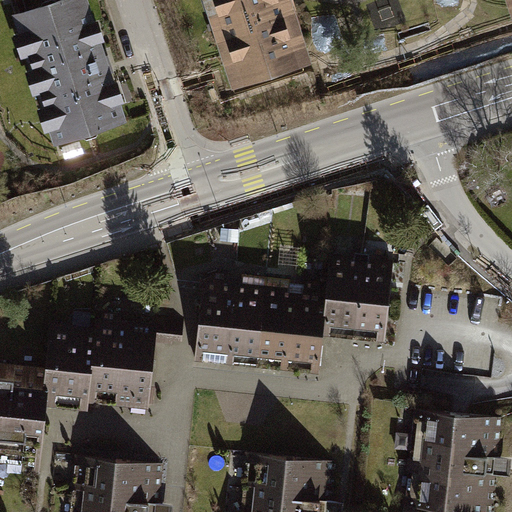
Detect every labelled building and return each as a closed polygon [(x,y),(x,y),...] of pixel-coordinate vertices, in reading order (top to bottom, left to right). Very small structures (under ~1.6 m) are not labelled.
[(95,0),(20,24),(62,151),(136,127),(95,0)] [(295,0),(215,0),(245,95),(318,72),(295,0)] [(360,263),(330,261),(328,290),(324,339),(353,341),(360,263)] [(391,265),(360,263),(353,341),(384,344),(391,265)] [(237,282),(207,278),(198,364),(229,367),(237,282)] [(237,282),(229,367),(258,370),(267,284),(237,282)] [(267,284),(258,370),(288,373),(297,287),(267,284)] [(328,290),(297,287),(288,373),(320,376),(324,339),(328,290)] [(127,411),(133,320),(101,318),(100,331),(95,408),(127,411)] [(133,320),(127,411),(157,413),(163,323),(133,320)] [(95,408),(100,331),(55,328),(52,373),(49,413),(94,416),(95,408)] [(0,476),(44,480),(49,413),(52,373),(0,368),(0,476)] [(423,413),(414,505),(482,511),(493,511),(502,421),(423,413)] [(328,511),(333,466),(239,457),(233,511),(328,511)] [(165,511),(168,467),(77,462),(74,511),(165,511)]
